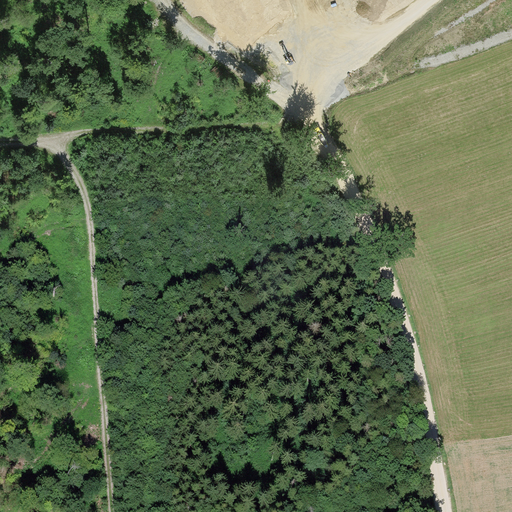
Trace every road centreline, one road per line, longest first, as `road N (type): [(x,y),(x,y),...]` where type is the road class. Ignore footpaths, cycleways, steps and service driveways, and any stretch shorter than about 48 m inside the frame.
road 1 (track): [(48,140),(78,176),(87,221),(108,511)]
road 2 (track): [(0,144),(307,121)]
